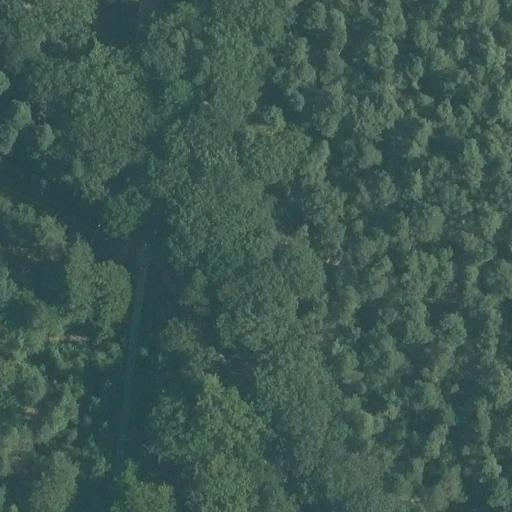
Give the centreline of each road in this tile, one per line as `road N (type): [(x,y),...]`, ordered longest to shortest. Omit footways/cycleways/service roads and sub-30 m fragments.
road 1 (tertiary): [(297,511),(29,0)]
road 2 (track): [(159,0),(145,222),(226,93),(253,0)]
road 3 (track): [(0,188),(132,253),(157,244)]
